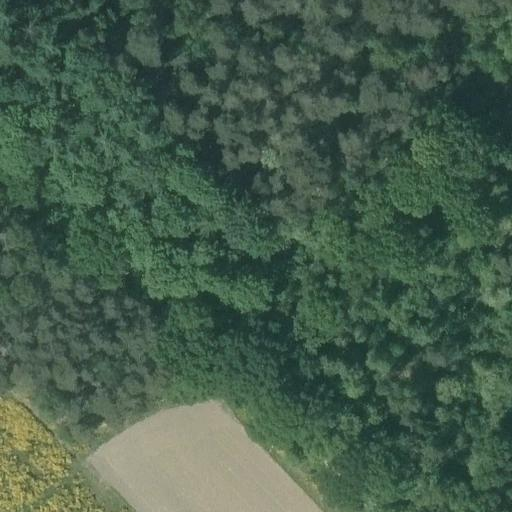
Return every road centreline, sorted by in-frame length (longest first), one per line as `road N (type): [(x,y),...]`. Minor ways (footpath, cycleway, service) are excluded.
road 1 (track): [(0,181),(210,344),(387,511)]
road 2 (track): [(210,344),(296,248)]
